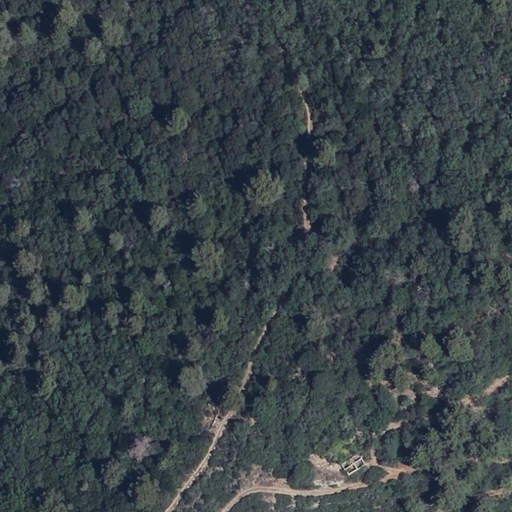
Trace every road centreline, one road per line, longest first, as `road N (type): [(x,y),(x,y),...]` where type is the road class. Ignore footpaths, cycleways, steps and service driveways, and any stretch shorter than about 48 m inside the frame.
road 1 (track): [(273,0),(312,198),(259,350),(216,440),(165,511)]
road 2 (track): [(226,511),(257,489),(344,489),(455,457),(511,461)]
